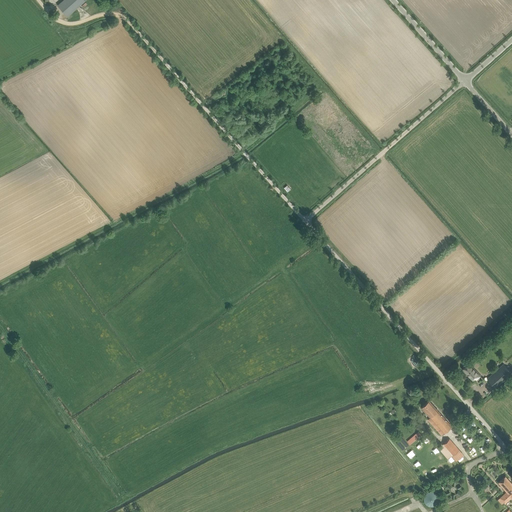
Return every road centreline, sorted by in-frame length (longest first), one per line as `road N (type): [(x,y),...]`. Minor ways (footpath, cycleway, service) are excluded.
road 1 (unclassified): [(511,454),(305,219),(464,78)]
road 2 (track): [(0,285),(244,152)]
road 3 (track): [(244,152),(136,26)]
